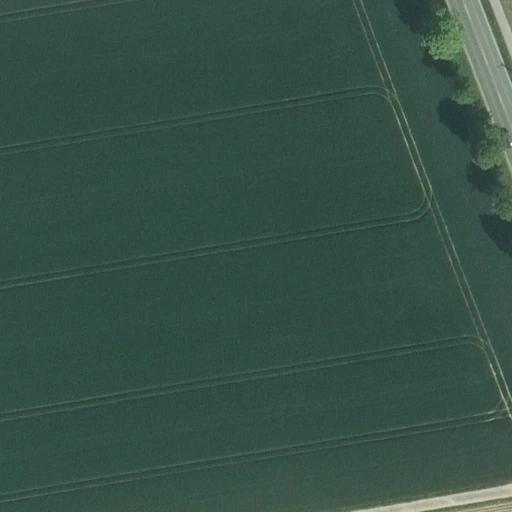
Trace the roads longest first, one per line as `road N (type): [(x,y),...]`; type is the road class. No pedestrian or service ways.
road 1 (track): [(366,511),(511,487)]
road 2 (primary): [(462,0),(511,128)]
